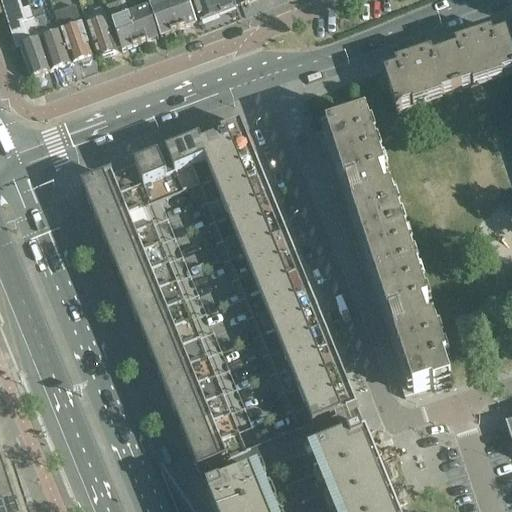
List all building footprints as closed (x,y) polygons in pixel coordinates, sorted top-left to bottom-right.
[(51,74),(31,14),(29,8),(25,10),(21,0),(9,0),(1,3),(15,46),(20,49),(30,81),(31,80),(36,83),(42,81),(43,76),(51,74)] [(179,32),(168,2),(166,2),(164,0),(154,4),(155,6),(150,8),(161,39),(179,32)] [(172,0),(168,2),(179,32),(197,26),(187,0),(172,0)] [(191,0),(200,24),(237,10),(233,0),(191,0)] [(50,5),(61,35),(71,67),(80,64),(85,67),(90,65),(92,60),(93,60),(82,28),(73,31),(66,10),(63,1),(50,5)] [(140,47),(129,16),(125,17),(121,4),(106,9),(111,23),(122,53),(140,47)] [(147,10),(129,16),(140,47),(158,40),(147,10)] [(41,11),(31,14),(51,74),(59,71),(64,74),(69,72),(71,67),(61,35),(52,38),(45,18),(43,18),(41,11)] [(86,24),(99,62),(118,55),(103,13),(100,11),(94,13),(93,16),(94,21),(86,24)] [(511,53),(506,36),(445,56),(457,93),(511,74),(511,53)] [(457,93),(445,56),(384,77),(396,113),(457,93)] [(453,385),(406,241),(367,122),(318,138),(405,400),(453,385)] [(249,146),(241,126),(215,137),(223,157),(249,146)] [(215,137),(166,157),(175,178),(224,158),(223,157),(215,137)] [(227,157),(234,175),(257,165),(249,146),(223,157),(224,158),(227,157)] [(136,169),(144,191),(168,181),(159,160),(136,169)] [(257,165),(234,175),(242,194),(265,184),(257,165)] [(122,175),(82,191),(90,211),(130,195),(122,175)] [(272,203),(265,184),(242,194),(250,212),(272,203)] [(90,211),(98,230),(139,214),(131,195),(130,195),(90,211)] [(280,222),(272,203),(250,212),(257,231),(280,222)] [(139,214),(98,230),(106,249),(147,232),(139,214)] [(288,241),(280,222),(257,231),(265,250),(288,241)] [(147,232),(106,249),(114,268),(154,251),(147,232)] [(288,241),(265,250),(273,269),(296,260),(288,241)] [(154,251),(114,268),(121,287),(162,270),(154,251)] [(303,279),(296,260),(273,269),(280,288),(303,279)] [(162,270),(121,287),(129,306),(170,289),(162,270)] [(311,298),(303,279),(280,288),(288,307),(311,298)] [(170,289),(129,306),(137,325),(177,308),(170,289)] [(319,316),(311,298),(288,307),(296,326),(319,316)] [(177,308),(137,325),(144,344),(185,327),(177,308)] [(326,335),(319,316),(296,326),(304,345),(326,335)] [(193,346),(185,327),(144,344),(152,362),(193,346)] [(334,354),(326,335),(304,345),(311,364),(334,354)] [(193,346),(152,362),(160,381),(201,365),(193,346)] [(342,373),(334,354),(311,364),(319,382),(342,373)] [(208,384),(201,365),(160,381),(168,400),(208,384)] [(349,392),(342,373),(319,382),(327,401),(349,392)] [(216,402),(208,384),(168,400),(175,419),(216,402)] [(358,412),(349,392),(327,401),(335,421),(358,412)] [(224,421),(216,402),(175,419),(183,438),(224,421)] [(231,440),(224,421),(183,438),(191,457),(231,440)] [(322,463),(341,511),(398,511),(373,450),(369,452),(362,435),(346,441),(345,439),(341,441),(342,443),(313,455),(313,456),(318,454),(322,463)] [(231,440),(191,457),(199,477),(240,460),(231,440)] [(341,511),(322,463),(259,488),(269,511),(341,511)] [(2,467),(0,467),(0,488),(8,486),(2,467)] [(259,478),(258,477),(207,497),(213,511),(269,511),(259,488),(256,479),(259,478)] [(8,486),(0,488),(0,510),(15,506),(8,486)]
